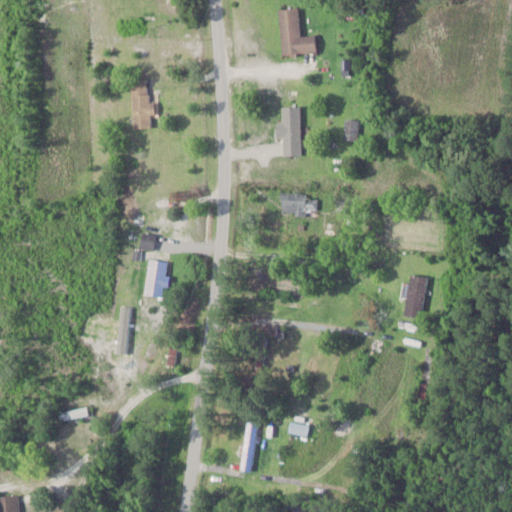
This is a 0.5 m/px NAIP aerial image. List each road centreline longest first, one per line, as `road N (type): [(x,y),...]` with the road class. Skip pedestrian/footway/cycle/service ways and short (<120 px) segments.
road 1 (residential): [(184,511),(224,190),(214,0)]
road 2 (residential): [(200,399),(49,442),(0,497)]
